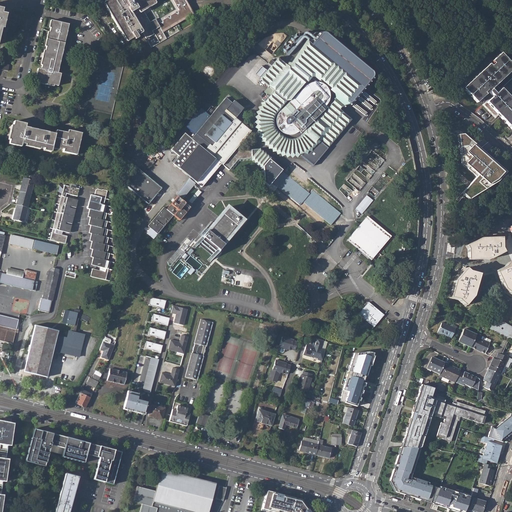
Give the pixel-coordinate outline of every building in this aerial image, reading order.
[(142,32),(151,48),(182,30),(177,22),(193,12),(186,0),(124,0),(125,0),(124,0),(106,0),(103,2),(126,41),(133,37),(135,40),(138,37),(137,35),(142,32)] [(38,84),(53,87),(53,86),(57,87),(60,74),(57,73),(68,24),(49,20),(48,28),(49,29),(48,33),(47,32),(44,47),(45,47),(44,51),(43,51),(39,66),(41,66),(40,70),(37,69),(34,82),(39,82),(38,84)] [(322,38),(320,38),(319,38),(318,39),(317,40),(310,49),(305,45),(291,69),(286,65),(285,67),(277,61),(257,84),(271,95),(260,110),(257,116),(256,123),(256,127),(259,135),(262,139),(263,142),(265,144),(270,148),(272,151),(275,152),(277,153),(279,154),(284,156),(288,156),(290,156),(291,156),(296,156),(310,167),(325,149),(320,145),(321,144),(326,148),(339,133),(346,125),(349,121),(338,111),(341,107),(344,107),(346,106),(348,104),(368,81),(368,80),(369,77),(368,76),(367,74),(324,39),(323,38),(322,38)] [(498,56),(462,91),(463,93),(476,106),(481,101),(494,114),(511,131),(511,78),(499,91),(495,87),(511,70),(498,56)] [(123,64),(92,57),(80,108),(86,109),(83,124),(109,129),(123,64)] [(0,68),(8,70),(9,65),(0,62),(0,68)] [(203,74),(212,75),(213,68),(205,66),(203,74)] [(209,117),(200,110),(185,128),(195,136),(191,140),(185,135),(171,152),(179,158),(173,165),(202,189),(221,165),(229,171),(238,160),(251,159),(262,168),(264,182),(263,183),(297,211),(300,208),(328,231),(342,215),(313,191),(310,195),(269,161),(269,158),(259,150),(234,153),(248,135),(250,132),(251,132),(235,118),(243,109),(233,101),(231,103),(225,98),(209,117)] [(373,120),(377,112),(372,109),(368,117),(373,120)] [(63,154),(76,157),(81,134),(67,132),(67,134),(55,132),(55,135),(25,128),(26,125),(13,123),(8,146),(20,148),(21,145),(44,150),(43,152),(51,154),(52,149),(63,151),(63,154)] [(346,125),(339,133),(343,136),(349,128),(346,125)] [(505,171),(461,133),(457,134),(461,163),(475,176),(462,192),(469,199),(498,180),(505,171)] [(162,190),(138,169),(124,185),(149,206),(162,190)] [(20,190),(30,192),(33,179),(31,179),(33,173),(27,172),(25,177),(23,177),(20,190)] [(176,195),(182,200),(195,185),(189,180),(176,195)] [(75,195),(77,188),(62,184),(59,195),(62,196),(62,192),(75,195)] [(92,194),(103,197),(105,189),(95,187),(94,188),(92,194)] [(16,204),(26,206),(30,192),(20,190),(16,204)] [(88,193),(87,200),(101,204),(103,197),(92,194),(88,193)] [(62,196),(59,195),(51,229),(54,230),(68,233),(70,225),(63,224),(64,222),(70,224),(73,208),(67,207),(68,205),(74,207),(75,199),(62,196)] [(363,213),(373,200),(367,195),(356,208),(363,213)] [(159,237),(174,218),(181,223),(191,210),(178,198),(167,211),(164,209),(148,229),(154,233),(157,236),(159,237)] [(101,204),(87,200),(85,208),(88,208),(102,212),(104,204),(101,204)] [(13,218),(24,221),(28,207),(26,206),(16,204),(13,218)] [(102,212),(88,208),(86,216),(88,216),(103,220),(105,212),(102,212)] [(241,220),(228,209),(208,232),(207,231),(202,237),(203,237),(202,238),(199,235),(194,241),(198,244),(195,247),(192,247),(195,249),(196,247),(209,258),(208,260),(210,262),(209,259),(217,249),(219,251),(224,245),(222,243),(241,220)] [(103,220),(88,216),(86,224),(89,225),(104,228),(105,221),(103,220)] [(367,218),(364,221),(349,240),(372,259),(388,240),(391,237),(367,218)] [(104,228),(89,225),(87,232),(90,233),(104,237),(106,229),(104,228)] [(49,240),(64,244),(66,236),(53,233),(54,230),(51,229),(49,240)] [(104,237),(90,233),(88,241),(90,241),(105,245),(107,237),(104,237)] [(9,244),(31,249),(33,241),(11,235),(9,244)] [(481,238),(466,245),(469,248),(468,260),(491,259),(505,251),(502,246),(502,237),(481,238)] [(56,255),(58,247),(50,245),(34,241),(32,250),(56,255)] [(105,245),(90,241),(89,249),(91,250),(91,249),(106,253),(108,245),(105,245)] [(179,248),(167,261),(172,266),(184,253),(179,248)] [(106,253),(91,249),(91,250),(89,257),(92,258),(107,261),(108,254),(106,253)] [(107,261),(92,258),(90,265),(99,268),(107,269),(109,262),(107,261)] [(505,268),(496,271),(505,290),(511,295),(511,264),(510,262),(505,268)] [(469,271),(464,267),(455,280),(450,298),(459,300),(466,307),(474,298),(480,274),(469,271)] [(105,281),(107,269),(99,268),(99,270),(92,268),(90,277),(105,281)] [(49,272),(43,299),(41,298),(39,311),(49,313),(58,270),(52,269),(51,272),(49,272)] [(0,283),(31,290),(33,281),(26,279),(22,279),(23,274),(18,272),(18,271),(12,270),(12,271),(7,270),(6,275),(0,273),(0,283)] [(148,305),(163,309),(165,301),(151,297),(148,305)] [(360,315),(375,328),(385,316),(370,303),(360,315)] [(186,310),(172,306),(170,313),(175,314),(173,323),(182,326),(186,310)] [(61,322),(74,324),(75,316),(78,317),(79,313),(78,313),(79,310),(73,308),(73,312),(64,310),(61,322)] [(86,316),(79,313),(78,317),(89,322),(91,319),(86,316)] [(19,319),(0,314),(0,326),(16,330),(19,319)] [(167,325),(169,318),(153,314),(151,321),(167,325)] [(197,380),(204,356),(203,356),(204,353),(205,353),(205,350),(206,347),(213,323),(201,319),(194,344),(195,344),(194,347),(193,347),(192,349),(193,350),(192,353),(191,353),(185,377),(194,379),(197,380)] [(449,337),(452,339),(458,328),(454,326),(453,329),(443,324),(439,333),(449,338),(449,337)] [(24,371),(47,376),(52,356),(54,350),(53,350),(55,342),(56,335),(57,330),(48,328),(49,327),(44,326),(44,327),(35,325),(30,345),(28,351),(29,351),(24,371)] [(163,339),(165,332),(149,328),(147,335),(156,337),(155,337),(163,339)] [(67,337),(56,335),(55,342),(53,350),(54,350),(79,356),(84,334),(75,332),(72,331),(68,330),(67,337)] [(459,343),(472,349),(477,339),(478,337),(465,330),(459,343)] [(183,353),(188,336),(181,334),(179,341),(171,339),(168,349),(183,353)] [(477,339),(472,349),(486,356),(491,345),(482,341),(479,340),(481,335),(479,334),(478,337),(477,339)] [(98,356),(107,360),(114,345),(110,343),(111,340),(103,336),(102,341),(98,348),(101,350),(98,356)] [(294,340),(282,336),(279,347),(278,350),(279,351),(282,352),(284,352),(284,349),(284,348),(285,347),(295,350),(297,341),(293,341),(294,340)] [(312,356),(317,357),(320,347),(322,340),(317,339),(315,346),(307,343),(304,354),(311,357),(312,356)] [(499,374),(500,375),(504,367),(508,358),(501,355),(508,340),(507,339),(489,356),(493,358),(487,369),(499,374)] [(318,359),(321,360),(325,349),(322,348),(324,341),(322,340),(320,347),(317,357),(318,358),(318,359)] [(160,353),(162,345),(146,341),(144,348),(152,350),(152,351),(160,353)] [(376,357),(374,357),(375,354),(374,354),(375,353),(369,351),(353,352),(350,364),(344,385),(341,402),(357,407),(365,382),(370,366),(373,367),(376,357)] [(150,357),(143,386),(149,388),(157,359),(150,357)] [(427,369),(440,375),(445,364),(433,358),(427,369)] [(145,392),(150,393),(158,359),(157,359),(149,388),(143,386),(143,388),(143,390),(143,391),(144,391),(145,392)] [(275,360),(269,379),(277,382),(280,372),(284,373),(285,372),(288,373),(291,365),(286,364),(287,363),(275,360)] [(439,376),(455,384),(456,384),(461,373),(461,372),(445,364),(440,375),(439,376)] [(174,386),(179,369),(172,367),(170,374),(162,372),(159,382),(174,386)] [(107,380),(124,384),(127,372),(110,368),(107,380)] [(483,388),(491,392),(499,374),(487,369),(482,381),(485,382),(483,388)] [(301,374),(299,380),(300,380),(298,388),(307,391),(311,378),(311,377),(312,373),(304,371),(303,375),(301,374)] [(461,373),(456,384),(464,387),(465,386),(473,389),(477,379),(465,373),(465,375),(461,373)] [(87,382),(96,386),(98,381),(92,378),(89,377),(87,382)] [(410,471),(412,471),(418,452),(416,451),(417,448),(419,443),(422,443),(425,434),(423,433),(425,426),(427,427),(430,417),(428,416),(430,411),(432,412),(436,413),(445,416),(445,418),(443,422),(441,422),(437,434),(444,436),(443,438),(451,441),(458,420),(459,420),(460,416),(481,423),(485,410),(457,401),(457,403),(453,402),(452,405),(444,403),(445,399),(431,395),(429,394),(432,386),(420,382),(419,385),(421,386),(401,447),(403,448),(400,455),(399,455),(393,472),(395,473),(393,477),(392,477),(390,481),(392,482),(395,489),(395,491),(405,494),(405,492),(410,494),(409,496),(432,503),(438,488),(428,484),(428,483),(415,478),(414,479),(408,477),(410,471)] [(76,403),(85,407),(89,400),(92,394),(82,389),(79,394),(80,395),(76,403)] [(140,413),(144,414),(147,402),(144,401),(136,399),(138,393),(127,390),(122,409),(131,411),(134,411),(134,412),(140,413)] [(300,412),(305,413),(309,400),(305,398),(300,412)] [(148,415),(161,418),(164,408),(151,404),(148,415)] [(187,408),(177,405),(176,410),(174,409),(172,409),(170,414),(167,413),(165,420),(185,426),(189,414),(185,413),(187,408)] [(342,422),(352,426),(357,410),(347,407),(342,422)] [(253,427),(262,430),(264,423),(271,425),(274,414),(264,411),(264,409),(259,408),(253,427)] [(194,422),(205,426),(209,416),(198,412),(194,422)] [(492,426),(488,437),(493,439),(503,442),(504,439),(504,437),(510,432),(511,434),(511,432),(511,412),(510,416),(496,427),(492,426)] [(278,427),(284,429),(286,424),(297,427),(299,419),(282,414),(278,427)] [(0,502),(11,425),(0,423),(0,502)] [(347,443),(357,446),(361,432),(348,428),(346,432),(350,434),(347,443)] [(113,484),(121,452),(34,429),(26,461),(40,465),(45,443),(59,447),(57,455),(83,462),(85,454),(100,458),(94,479),(113,484)] [(483,449),(498,454),(501,445),(492,442),(493,439),(488,437),(481,435),(479,441),(485,443),(483,449)] [(315,455),(328,458),(331,448),(322,445),(323,440),(319,439),(318,444),(315,455)] [(315,455),(318,444),(301,441),(299,450),(315,455)] [(483,459),(495,463),(498,454),(483,449),(481,456),(475,454),(473,459),(481,462),(483,459)] [(491,465),(484,464),(479,483),(490,486),(494,470),(490,469),(491,465)] [(208,511),(215,486),(160,471),(155,492),(137,487),(132,501),(142,504),(139,511),(208,511)] [(68,511),(78,477),(66,473),(55,511),(68,511)] [(223,501),(226,489),(219,487),(215,499),(223,501)] [(474,511),(477,511),(481,511),(485,501),(473,498),(473,496),(476,497),(478,489),(472,487),(464,511),(474,511)] [(310,511),(301,500),(267,490),(262,509),(271,511),(310,511)] [(437,499),(447,503),(449,499),(451,500),(453,494),(440,490),(437,499)] [(454,501),(464,505),(466,499),(469,492),(465,490),(462,497),(457,495),(454,501)]
